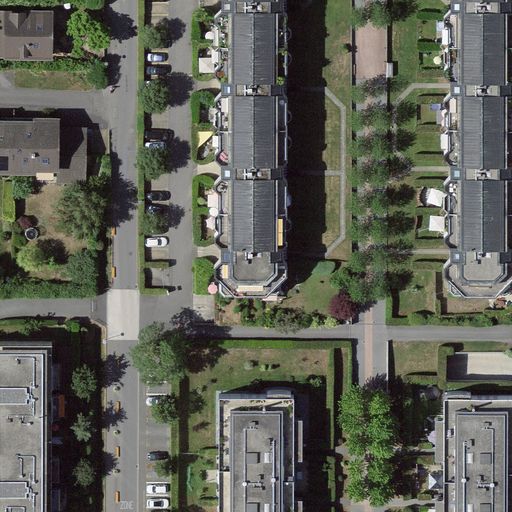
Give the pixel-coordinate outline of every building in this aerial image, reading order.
[(217,0),(217,44),(285,44),(285,0),(217,0)] [(511,0),(447,0),(447,44),(511,43),(511,0)] [(0,60),(56,61),(57,12),(0,11),(0,60)] [(511,43),(447,44),(446,126),(511,125),(511,43)] [(217,44),(216,126),(284,125),(285,44),(217,44)] [(0,174),(17,175),(17,120),(0,120),(0,174)] [(63,121),(17,120),(17,175),(59,175),(59,184),(88,185),(89,129),(63,128),(63,121)] [(216,126),(215,211),(283,212),(284,125),(216,126)] [(511,125),(446,126),(445,212),(511,211),(511,125)] [(283,283),(283,212),(215,211),(215,279),(231,298),(268,299),(283,283)] [(511,277),(511,211),(445,212),(444,274),(460,293),(497,293),(511,277)] [(0,435),(51,436),(51,341),(0,340),(0,435)] [(222,396),(222,467),(293,467),(294,397),(222,396)] [(511,401),(448,401),(447,469),(511,469),(511,401)] [(50,511),(51,436),(0,435),(0,511),(50,511)] [(292,511),(293,467),(222,467),(221,511),(292,511)] [(511,511),(511,469),(447,469),(446,511),(511,511)]
